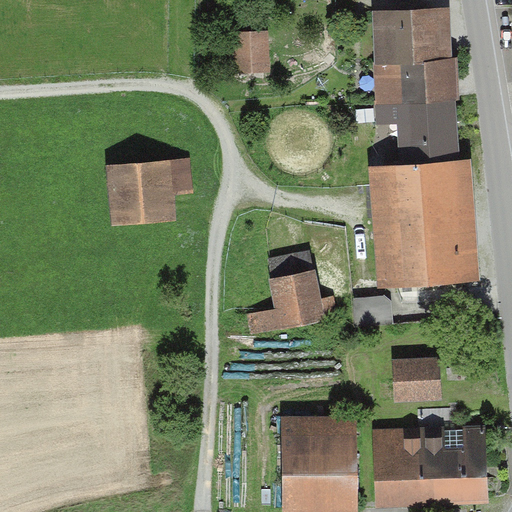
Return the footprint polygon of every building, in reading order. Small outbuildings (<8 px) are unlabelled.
[(443,11),(367,17),(371,62),(447,56),(443,11)] [(271,75),(269,34),(233,36),(236,77),(271,75)] [(447,56),(371,62),(374,103),(449,98),(454,97),(451,56),(447,56)] [(454,158),(449,98),(374,103),(376,126),(392,124),(395,163),(454,158)] [(188,154),(103,160),(107,221),(172,217),(170,191),(191,189),(188,154)] [(395,163),(367,165),(376,285),(476,278),(467,157),(454,158),(395,163)] [(305,253),(263,261),(273,309),(255,312),(259,331),(336,316),(331,295),(314,298),(305,253)] [(386,296),(353,300),(356,327),(389,324),(386,296)] [(435,357),(392,359),(394,400),(437,398),(435,357)] [(352,511),(353,418),(276,418),(275,511),(352,511)] [(373,431),(375,505),(488,502),(485,427),(373,431)]
